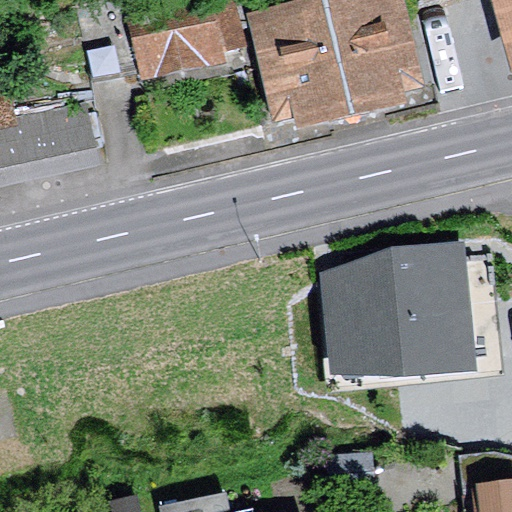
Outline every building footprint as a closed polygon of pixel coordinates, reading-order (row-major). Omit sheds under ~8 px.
[(218,56),(217,53),(241,48),(228,0),(212,0),(133,22),(132,17),(80,26),(91,80),(146,72),(218,56)] [(395,96),(393,90),(416,85),(395,0),(364,0),(256,26),(277,117),(299,112),(301,118),(395,96)] [(449,96),(507,79),(484,0),(461,0),(424,11),(449,96)] [(511,0),(502,0),(511,34),(511,0)] [(0,180),(91,160),(80,106),(10,121),(0,72),(0,180)] [(378,370),(462,362),(451,257),(377,265),(378,279),(333,284),(341,363),(377,359),(378,370)] [(511,511),(511,490),(467,495),(468,511),(511,511)] [(224,511),(222,498),(163,510),(163,511),(224,511)]
